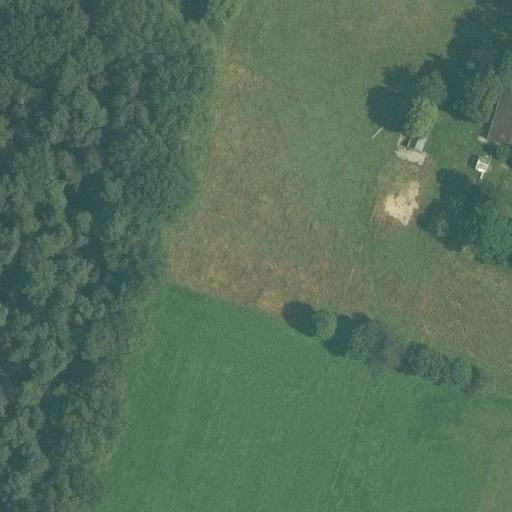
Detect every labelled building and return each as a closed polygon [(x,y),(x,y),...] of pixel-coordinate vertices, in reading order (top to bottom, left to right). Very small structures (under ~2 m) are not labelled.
[(92,0),(91,6),(104,9),(105,0),(92,0)] [(213,17),(218,0),(201,0),(198,12),(213,17)] [(502,95),(507,81),(490,75),(485,90),(486,90),(483,98),(491,101),(494,93),(502,95)] [(511,149),(511,98),(502,95),(488,142),(511,149)] [(421,154),(430,132),(417,127),(408,149),(421,154)] [(485,175),(489,163),(469,156),(465,168),(485,175)]
